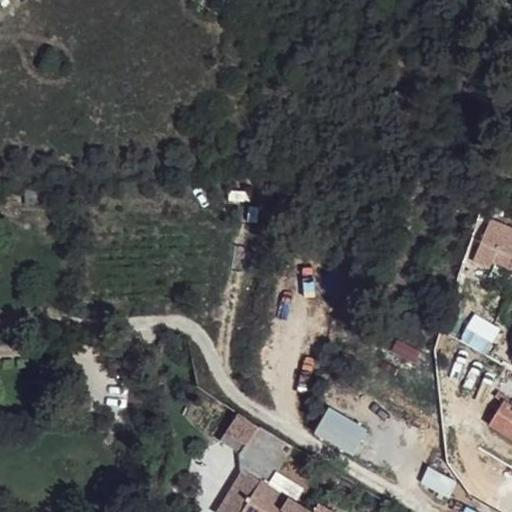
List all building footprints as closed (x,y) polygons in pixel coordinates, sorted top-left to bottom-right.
[(405,113),(423,120),(429,104),(409,98),(405,113)] [(46,191),(25,193),(27,207),(47,205),(46,191)] [(486,270),(488,265),(508,272),(511,262),(511,240),(486,231),(474,265),(486,270)] [(458,279),(483,288),(489,277),(461,267),(458,279)] [(434,349),(472,368),(480,354),(440,332),(434,349)] [(182,407),(211,428),(216,421),(226,404),(212,395),(211,393),(197,385),(191,395),(182,407)] [(489,425),(511,439),(511,406),(504,401),(489,425)] [(311,434),(353,451),(365,422),(323,405),(311,434)] [(279,473),(294,450),(240,414),(223,440),(242,454),(240,471),(222,501),(239,511),(332,511),(321,505),(315,511),(310,511),(297,504),(305,490),(279,473)] [(423,479),(448,493),(463,467),(436,451),(423,479)]
